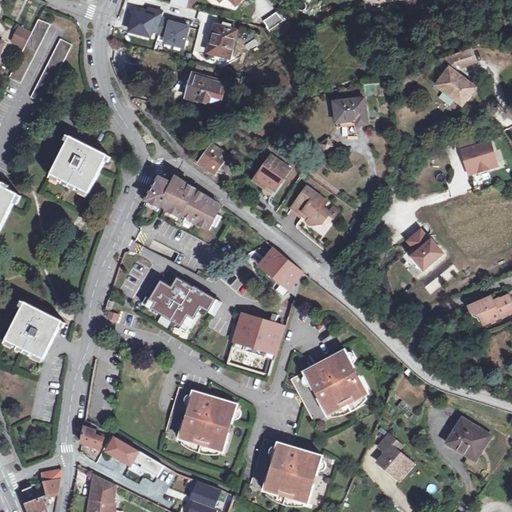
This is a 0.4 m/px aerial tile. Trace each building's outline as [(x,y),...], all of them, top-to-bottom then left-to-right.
[(172,0),(171,5),(186,8),(188,0),(172,0)] [(187,9),(194,10),(196,0),(188,0),(186,8),(187,9)] [(150,17),(136,14),(132,32),(151,37),(152,32),(158,34),(162,19),(164,13),(152,10),(150,17)] [(276,13),(264,22),(268,28),(266,29),(273,38),(275,37),(290,26),(285,20),(283,21),(276,13)] [(171,21),(162,19),(158,34),(158,35),(167,37),(173,38),(172,45),(184,49),(190,28),(170,23),(171,21)] [(25,48),(10,78),(22,84),(51,26),(39,20),(32,34),(25,48)] [(216,26),(209,53),(230,59),(237,32),(230,30),(222,28),(216,26)] [(13,42),(25,48),(32,34),(20,28),(13,42)] [(173,38),(167,37),(165,43),(172,45),(173,38)] [(61,39),(32,98),(44,103),(73,45),(61,39)] [(454,72),(457,74),(460,70),(476,64),(472,52),(459,55),(463,66),(458,68),(457,67),(454,72)] [(445,76),(437,87),(446,93),(448,91),(455,97),(453,99),(464,106),(477,89),(465,81),(464,82),(461,80),(462,78),(457,74),(454,72),(457,67),(458,68),(463,66),(459,55),(440,62),(447,67),(451,69),(445,76)] [(451,69),(447,67),(441,74),(445,76),(451,69)] [(223,84),(195,76),(189,98),(219,107),(222,97),(220,97),(223,84)] [(366,99),(335,103),(337,124),(357,122),(357,127),(369,125),(366,99)] [(72,137),(53,174),(90,193),(108,156),(88,145),(72,137)] [(329,140),(321,146),(327,154),(335,148),(329,140)] [(474,140),(460,144),(470,175),(498,167),(490,143),(477,148),(474,140)] [(213,146),(200,164),(216,175),(220,169),(234,178),(240,169),(235,165),(233,163),(227,159),(229,156),(213,146)] [(274,157),(257,181),(265,187),(268,184),(276,190),(291,170),(274,157)] [(90,193),(53,174),(51,178),(88,197),(90,193)] [(158,181),(147,200),(182,217),(183,216),(210,230),(222,207),(179,179),(176,177),(167,176),(158,181)] [(268,184),(265,187),(274,193),(276,190),(268,184)] [(0,231),(19,194),(0,185),(0,231)] [(328,203),(308,188),(293,208),(304,217),(306,214),(311,218),(308,221),(314,226),(321,224),(324,219),(325,220),(329,215),(330,213),(324,208),(328,203)] [(304,217),(293,208),(291,211),(302,220),(304,217)] [(330,213),(329,215),(334,219),(340,212),(334,208),(330,213)] [(420,233),(409,242),(418,253),(413,257),(423,270),(443,254),(432,241),(429,244),(424,238),(420,233)] [(428,235),(424,238),(429,244),(432,241),(433,240),(428,235)] [(304,273),(275,248),(260,267),(295,296),(304,273)] [(452,264),(424,288),(430,295),(459,272),(452,264)] [(222,303),(195,287),(194,287),(178,278),(172,287),(162,281),(150,299),(147,297),(143,304),(182,327),(180,329),(187,332),(192,324),(202,308),(214,316),(222,303)] [(511,311),(511,303),(509,295),(493,302),(490,296),(485,299),(485,301),(477,304),(477,302),(468,306),(470,311),(479,316),(482,324),(511,311)] [(63,322),(27,303),(8,340),(45,358),(59,330),(63,322)] [(119,316),(109,314),(108,319),(118,322),(119,316)] [(228,364),(270,377),(285,327),(243,315),(228,364)] [(168,329),(172,322),(162,316),(158,323),(168,329)] [(45,358),(8,340),(6,343),(43,362),(45,358)] [(346,351),(305,372),(314,389),(317,387),(322,398),(319,399),(328,416),(342,409),(340,404),(346,401),(352,398),(354,402),(369,395),(361,378),(356,380),(350,370),(355,368),(346,351)] [(356,380),(361,378),(355,368),(350,370),(356,380)] [(317,387),(314,389),(319,399),(322,398),(317,387)] [(185,421),(180,439),(195,444),(196,439),(203,441),(210,443),(209,448),(225,452),(230,434),(225,433),(228,422),(233,423),(239,405),(194,392),(188,410),(192,411),(188,422),(185,421)] [(491,437),(463,420),(449,443),(470,456),(466,463),(482,473),(486,466),(477,461),(491,437)] [(225,433),(230,434),(233,423),(228,422),(225,433)] [(84,433),(82,443),(101,449),(106,435),(97,431),(89,429),(90,425),(85,424),(84,433)] [(403,446),(390,435),(380,447),(387,453),(379,462),(397,477),(405,467),(409,471),(415,464),(399,451),(403,446)] [(165,466),(116,437),(108,452),(132,466),(133,463),(159,478),(165,466)] [(324,458),(279,444),(274,462),(277,463),(274,474),(270,473),(265,491),(280,496),(281,492),(288,494),(295,496),(293,500),(309,505),(315,487),(310,485),(313,475),(318,476),(324,458)] [(409,471),(405,467),(397,477),(401,480),(409,471)] [(43,474),(44,482),(46,482),(50,498),(59,495),(63,469),(44,473),(43,474)] [(110,482),(95,474),(91,500),(93,500),(93,505),(90,504),(89,511),(111,511),(112,509),(115,510),(116,503),(113,503),(116,485),(110,482)] [(310,485),(315,487),(318,476),(313,475),(310,485)] [(222,489),(196,480),(190,497),(216,507),(222,489)] [(27,491),(30,502),(48,499),(45,487),(27,491)] [(28,505),(30,511),(49,511),(44,499),(28,505)] [(214,511),(216,510),(191,500),(186,511),(214,511)]
